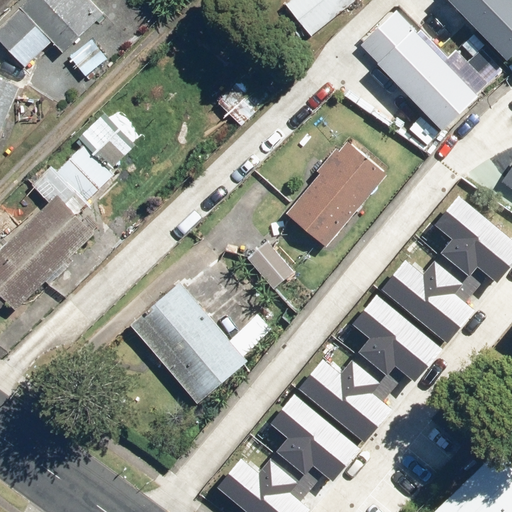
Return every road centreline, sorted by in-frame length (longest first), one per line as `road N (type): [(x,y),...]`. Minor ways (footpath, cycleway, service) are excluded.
road 1 (residential): [(159,511),(449,162),(511,110)]
road 2 (tertiary): [(105,511),(0,436)]
